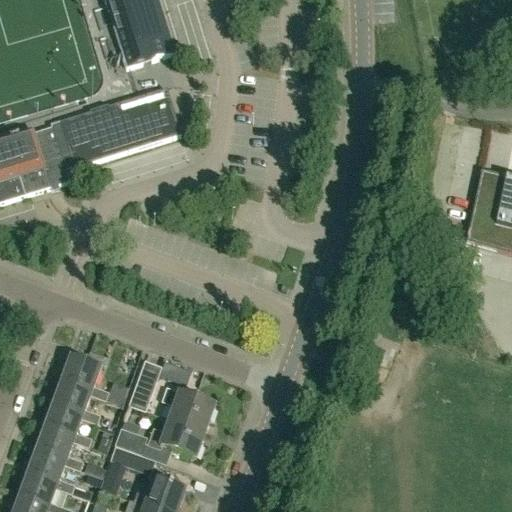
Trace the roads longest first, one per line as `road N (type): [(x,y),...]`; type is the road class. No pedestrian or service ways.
road 1 (unclassified): [(282,387),(346,198),(362,85),(360,0)]
road 2 (residential): [(282,387),(65,309)]
road 3 (unclassified): [(238,511),(282,387)]
road 4 (residential): [(0,419),(42,300)]
